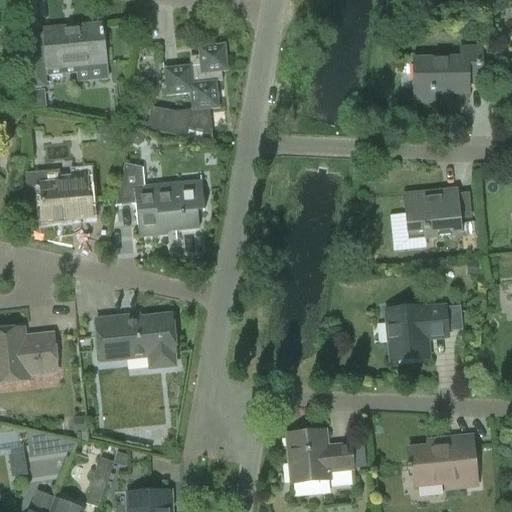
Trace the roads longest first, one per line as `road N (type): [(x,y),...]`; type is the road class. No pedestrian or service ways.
road 1 (residential): [(249,146),(511,157)]
road 2 (residential): [(511,407),(265,403)]
road 3 (residential): [(228,305),(38,263)]
road 4 (residential): [(228,305),(249,146)]
road 5 (residential): [(265,403),(228,399),(220,385),(228,305)]
road 6 (residential): [(272,25),(149,0)]
road 7 (residential): [(249,146),(272,25)]
